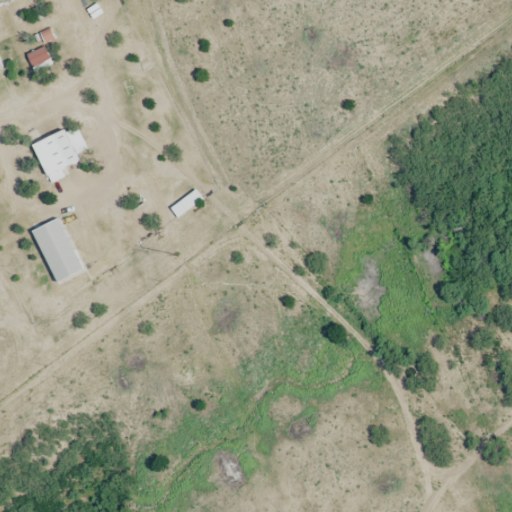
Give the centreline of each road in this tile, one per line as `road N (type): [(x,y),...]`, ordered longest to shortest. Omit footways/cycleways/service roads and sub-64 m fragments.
road 1 (residential): [(0,442),(181,312),(511,40)]
road 2 (track): [(428,511),(511,420)]
